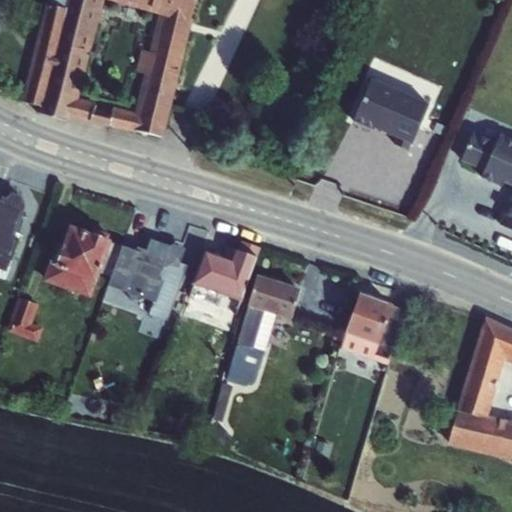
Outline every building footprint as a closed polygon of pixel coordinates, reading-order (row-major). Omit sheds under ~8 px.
[(45,4),(20,103),(40,107),(39,113),(68,120),(69,116),(90,121),(92,110),(94,104),(97,90),(81,86),(102,0),(106,0),(158,14),(134,114),(112,108),(110,114),(108,125),(162,138),(191,20),(190,19),(195,0),(66,0),(65,9),(45,4)] [(0,3),(0,30),(11,9),(0,3)] [(370,79),(352,121),(373,130),(374,127),(397,137),(394,145),(406,150),(409,143),(411,143),(428,105),(370,79)] [(472,131),(459,161),(482,171),(479,178),(500,187),(502,183),(511,187),(511,196),(511,195),(498,225),(511,231),(511,137),(499,131),(495,141),(472,131)] [(0,269),(5,272),(18,239),(13,237),(24,206),(21,204),(20,197),(10,193),(4,198),(1,197),(0,200),(0,269)] [(52,266),(46,281),(87,298),(94,282),(111,242),(69,224),(52,266)] [(121,246),(107,286),(152,302),(148,315),(166,321),(186,266),(179,263),(184,249),(172,244),(169,246),(149,239),(146,250),(140,248),(139,252),(121,246)] [(193,285),(188,298),(235,315),(240,302),(256,257),(259,249),(239,242),(236,250),(228,248),(225,257),(203,250),(191,284),(193,285)] [(248,306),(225,380),(245,386),(247,381),(252,383),(266,343),(254,339),(262,311),(289,320),(299,289),(256,275),(246,305),(248,306)] [(344,333),(340,348),(386,366),(403,310),(391,306),(392,304),(359,293),(344,333)] [(18,298),(5,331),(36,343),(41,329),(31,324),(38,305),(18,298)] [(511,330),(484,318),(482,321),(447,445),(511,460),(511,330)] [(185,426),(184,437),(205,439),(207,428),(185,426)] [(211,429),(207,440),(229,449),(234,439),(211,429)] [(318,441),(314,454),(326,457),(330,445),(318,441)]
